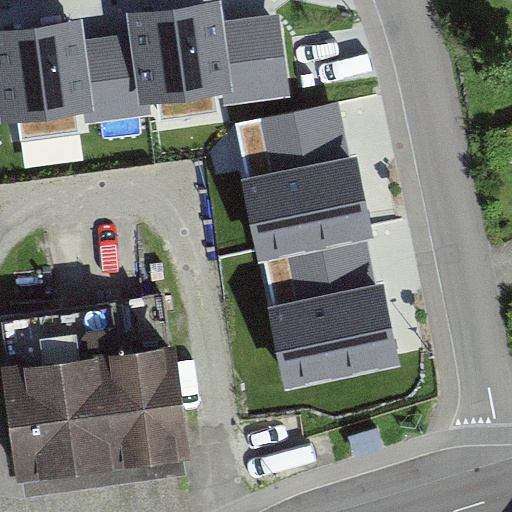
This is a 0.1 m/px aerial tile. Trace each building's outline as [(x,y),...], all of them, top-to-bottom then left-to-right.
[(216,9),(135,21),(147,102),(228,90),(216,9)] [(78,28),(0,39),(0,63),(8,121),(90,110),(78,28)] [(353,165),(249,186),(264,257),(368,236),(353,165)] [(379,293),(274,315),(289,385),(393,364),(379,293)] [(178,347),(1,371),(16,479),(192,455),(178,347)] [(377,429),(352,437),(358,457),(383,450),(377,429)]
